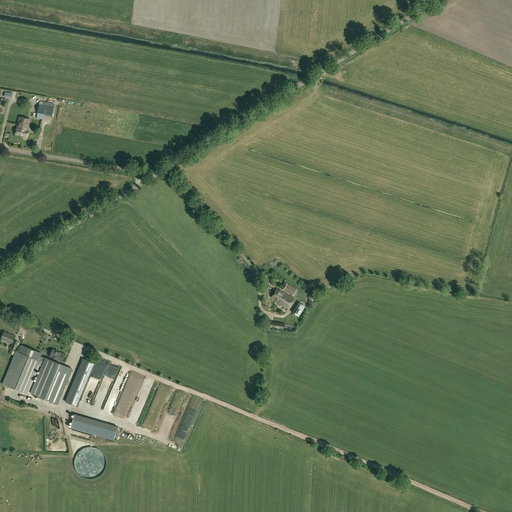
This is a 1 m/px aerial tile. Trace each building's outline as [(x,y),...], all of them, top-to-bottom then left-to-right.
[(39,104),(38,115),(53,117),(54,107),(39,104)] [(28,131),(29,127),(30,119),(19,117),(17,128),(15,135),(28,137),(29,131),(28,131)] [(287,284),(283,290),(293,296),(296,290),(287,284)] [(294,299),(284,293),(283,294),(276,289),(271,297),(279,302),(278,303),(288,309),(294,299)] [(305,306),(299,302),(292,313),(298,317),(305,306)] [(11,343),(13,343),(11,348),(15,350),(19,342),(14,340),(14,341),(12,340),(14,336),(11,334),(10,335),(4,332),(1,339),(11,343)] [(41,362),(45,360),(40,358),(42,353),(22,345),(19,353),(16,352),(3,384),(27,394),(39,365),(41,362)] [(53,358),(52,361),(61,364),(65,354),(53,349),(50,357),(53,358)] [(58,404),(72,369),(61,364),(52,361),(46,358),(45,360),(41,362),(39,365),(43,366),(32,393),(58,404)] [(86,384),(91,373),(79,368),(72,387),(78,389),(81,382),(86,384)] [(107,390),(105,395),(107,395),(112,384),(107,382),(104,388),(107,390)] [(91,405),(97,391),(88,387),(86,393),(90,395),(87,403),(91,405)] [(118,427),(75,414),(71,428),(114,440),(118,427)]
